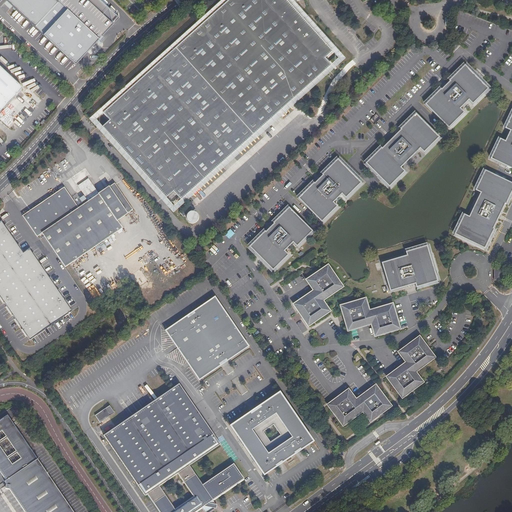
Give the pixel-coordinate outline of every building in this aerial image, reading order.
[(7,0),(76,65),(100,40),(57,0),(7,0)] [(226,0),(101,111),(106,117),(100,123),(165,194),(172,188),(179,196),(328,64),(322,57),(326,54),(329,51),(284,0),(226,0)] [(442,89),(441,88),(425,104),(449,128),(465,112),(461,108),(469,100),(473,104),(489,88),(465,64),(449,80),(450,81),(442,89)] [(0,113),(24,87),(0,65),(0,113)] [(511,112),(505,128),(510,130),(505,140),(500,138),(490,158),(511,168),(511,112)] [(400,128),(401,129),(382,148),(382,147),(366,163),(389,187),(405,171),(401,167),(420,149),(424,152),(440,136),(416,113),(400,128)] [(342,194),(346,198),(362,182),(338,158),(322,174),(323,174),(315,183),(314,182),(298,198),(322,222),(338,206),(334,202),(342,194)] [(475,190),(480,192),(469,216),(464,214),(455,234),(485,248),(495,228),(494,228),(505,204),(506,204),(511,191),(511,182),(485,169),(475,190)] [(43,234),(64,266),(122,228),(116,220),(132,210),(114,183),(98,194),(88,178),(78,185),(88,201),(78,207),(65,187),(28,212),(22,215),(38,238),(43,234)] [(293,242),(297,246),(313,230),(290,207),(274,222),(274,223),(266,231),(266,230),(250,246),(273,270),(289,254),(285,250),(293,242)] [(4,223),(0,225),(0,295),(30,341),(74,312),(33,251),(26,256),(4,223)] [(416,287),(438,280),(427,245),(406,251),(407,255),(382,262),(390,291),(415,283),(416,287)] [(309,323),(331,308),(324,298),(344,284),(330,264),(309,278),(316,288),(295,302),(309,323)] [(188,315),(166,330),(200,379),(222,364),(221,363),(227,359),(228,360),(250,345),(216,296),(194,311),(195,312),(189,316),(188,315)] [(394,301),(369,309),(366,297),(342,304),(349,328),(373,321),(377,333),(401,326),(394,301)] [(403,394),(424,379),(416,369),(436,354),(420,335),(400,350),(408,360),(389,374),(403,394)] [(160,511),(193,511),(201,507),(204,511),(208,511),(213,509),(215,502),(213,498),(245,476),(235,461),(203,483),(189,464),(221,442),(180,382),(104,435),(144,495),(148,492),(160,511)] [(376,383),(357,398),(349,388),(329,403),(343,422),(364,408),(371,418),(391,403),(376,383)] [(231,425),(265,474),(277,466),(277,465),(282,461),(283,462),(296,453),(295,452),(301,448),(301,450),(314,441),(281,391),(261,405),(261,406),(252,413),(251,411),(231,425)] [(115,412),(110,404),(96,414),(101,422),(115,412)] [(74,511),(6,412),(0,415),(0,475),(25,511),(74,511)]
